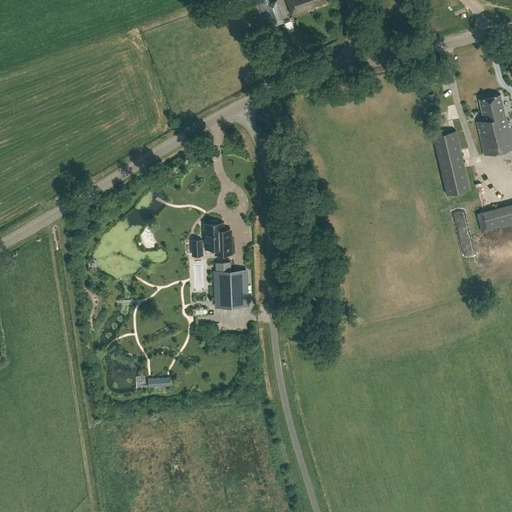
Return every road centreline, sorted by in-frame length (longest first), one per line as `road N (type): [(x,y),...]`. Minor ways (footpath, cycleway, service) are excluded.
road 1 (unclassified): [(318,511),(278,365),(266,166),(241,104)]
road 2 (tertiary): [(0,245),(241,104)]
road 3 (tertiary): [(347,67),(483,34)]
